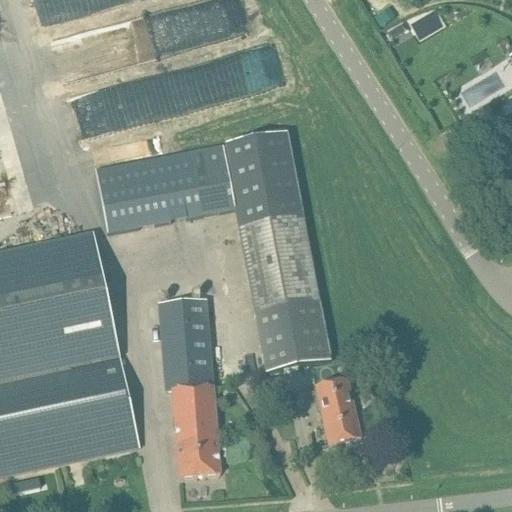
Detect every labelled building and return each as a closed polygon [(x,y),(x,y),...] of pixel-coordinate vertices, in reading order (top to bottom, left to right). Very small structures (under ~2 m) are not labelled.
[(168,49),(243,31),(235,0),(218,0),(179,9),(182,21),(162,25),(168,49)] [(388,10),(379,16),(385,26),(395,20),(388,10)] [(400,28),(387,35),(391,42),(404,34),(400,28)] [(234,213),(266,378),(329,366),(285,138),(239,146),(251,210),(234,213)] [(251,210),(239,146),(95,172),(107,236),(234,213),(251,210)] [(503,207),(511,202),(511,201),(511,191),(502,177),(489,185),(503,207)] [(93,239),(0,259),(0,387),(120,362),(93,239)] [(179,482),(220,478),(204,305),(156,309),(165,395),(172,395),(179,482)] [(0,387),(0,480),(139,451),(120,362),(0,387)] [(347,383),(315,391),(328,449),(360,442),(347,383)]
